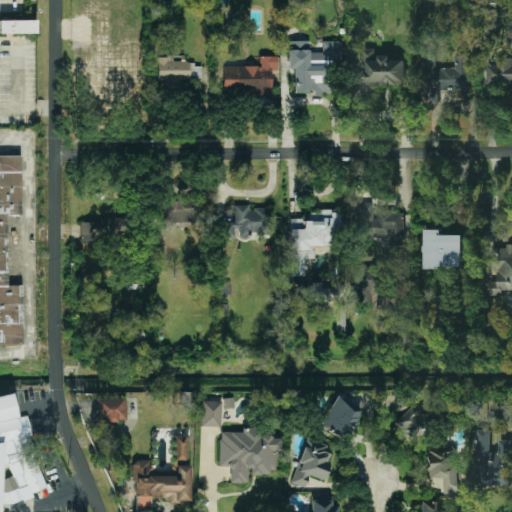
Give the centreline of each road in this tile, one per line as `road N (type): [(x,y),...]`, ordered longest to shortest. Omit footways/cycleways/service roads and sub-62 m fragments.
road 1 (residential): [(511,150),(57,155)]
road 2 (residential): [(57,357),(57,0)]
road 3 (residential): [(98,511),(58,389)]
